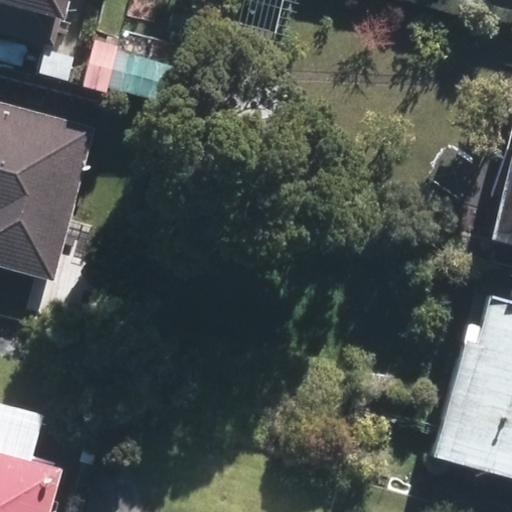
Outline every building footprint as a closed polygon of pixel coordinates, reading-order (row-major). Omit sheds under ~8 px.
[(0,0),(0,32),(48,46),(60,0),(0,0)] [(230,0),(229,4),(285,18),(289,0),(230,0)] [(511,96),(477,246),(511,254),(511,96)] [(0,106),(0,273),(49,287),(91,131),(0,106)] [(511,477),(511,303),(483,296),(470,340),(458,337),(425,453),(511,477)] [(0,511),(38,511),(50,469),(0,456),(0,511)]
